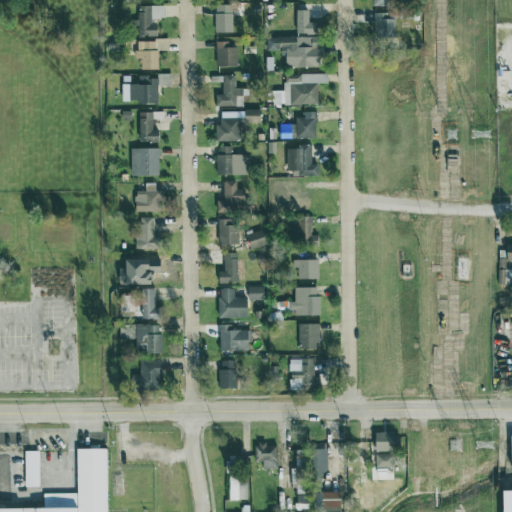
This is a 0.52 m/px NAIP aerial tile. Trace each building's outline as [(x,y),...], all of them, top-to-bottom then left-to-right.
[(212,5),(213,32),(230,32),(229,4),(212,5)] [(135,6),(135,36),(154,36),(154,20),(162,20),(162,5),(135,6)] [(293,34),(314,34),(314,23),(305,23),(304,10),(292,10),(293,34)] [(371,13),(372,39),(393,38),(392,13),(371,13)] [(167,39),(153,39),(153,51),(167,50),(167,39)] [(156,69),(156,51),(152,51),(152,41),(134,41),(134,59),(138,59),(138,70),(156,69)] [(234,47),(213,48),(213,66),(234,66),(234,47)] [(169,85),(169,73),(156,74),(156,86),(169,85)] [(315,84),(325,84),(324,74),(282,75),(282,92),(277,92),(277,104),(315,104),(315,84)] [(155,77),(136,76),(136,84),(127,84),(127,76),(119,75),(119,102),(154,103),(155,77)] [(213,95),(213,107),(240,106),(240,88),(233,88),(232,75),(220,75),(220,95),(213,95)] [(256,109),(241,109),(241,123),(256,123),(256,109)] [(313,137),(313,111),(300,112),(301,117),(293,117),(293,138),(313,137)] [(150,112),(136,112),(135,142),(154,142),(155,131),(149,131),(150,112)] [(235,117),(213,118),(214,142),(236,141),(235,117)] [(284,171),(295,171),(296,176),(316,176),(315,164),(308,164),(308,145),(294,145),(294,149),(283,149),(284,171)] [(229,146),(213,147),(214,176),(245,175),(245,155),(229,156),(229,146)] [(156,149),(128,148),(127,175),(156,176),(156,149)] [(233,181),(220,181),(220,201),(213,200),(213,211),(239,212),(240,190),(233,190),(233,181)] [(154,211),(154,183),(142,184),(142,191),(131,191),(132,212),(154,211)] [(308,235),(309,216),(290,216),(289,246),(313,246),(314,235),(308,235)] [(151,245),(150,218),(134,218),(135,245),(151,245)] [(215,244),(235,245),(236,220),(215,220),(215,244)] [(243,234),(246,249),(263,246),(260,231),(243,234)] [(503,262),(511,261),(511,243),(503,243),(503,262)] [(234,252),(220,253),(221,271),(214,272),(215,283),(234,283),(234,252)] [(315,260),(290,260),(290,268),(294,268),(295,279),(315,279),(315,260)] [(496,284),(511,283),(511,273),(511,269),(503,269),(503,260),(495,260),(496,284)] [(260,286),(245,287),(245,301),(261,300),(260,286)] [(316,314),(316,287),(291,288),(292,302),(285,302),(285,315),(316,314)] [(137,289),(138,319),(152,319),(151,289),(137,289)] [(243,297),(231,298),(231,289),(215,289),(216,318),(244,317),(243,297)] [(316,349),(316,324),(296,324),(295,349),(316,349)] [(158,354),(158,325),(132,325),(132,353),(158,354)] [(229,331),(229,325),(216,325),(216,351),(247,351),(247,330),(229,331)] [(311,359),(288,359),(287,389),(314,389),(315,378),(311,378),(311,359)] [(137,361),(137,375),(129,375),(129,393),(159,392),(158,361),(137,361)] [(233,361),(219,361),(219,369),(215,369),(216,389),(234,389),(233,361)] [(371,432),(371,450),(393,451),(393,432),(371,432)] [(275,468),(274,443),(252,444),(253,460),(259,460),(260,469),(275,468)] [(0,507),(0,511),(104,511),(104,448),(73,448),(73,507),(0,507)] [(324,448),(308,448),(309,507),(337,507),(336,491),(319,491),(319,473),(324,473),(324,448)] [(21,487),(36,487),(36,451),(22,451),(21,487)] [(373,467),(390,467),(390,454),(373,455),(373,467)] [(244,481),(236,482),(236,473),(225,473),(226,500),(245,499),(244,481)] [(511,511),(511,489),(497,489),(496,511),(511,511)] [(41,504),(49,504),(49,493),(40,493),(41,504)]
